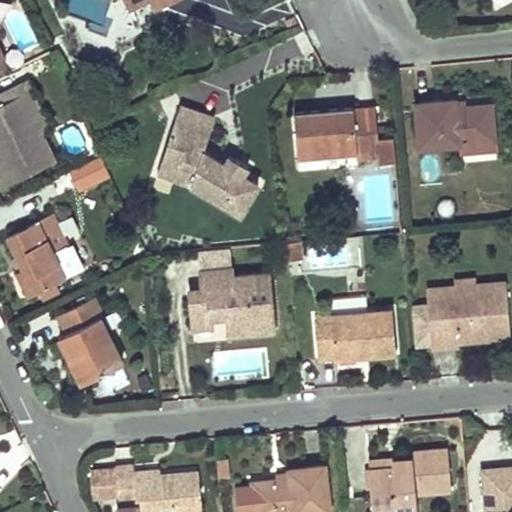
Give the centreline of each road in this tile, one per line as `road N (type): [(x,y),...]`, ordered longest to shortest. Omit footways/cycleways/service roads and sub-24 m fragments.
road 1 (residential): [(39,434),(511,393)]
road 2 (residential): [(511,43),(427,51),(400,45),(353,10)]
